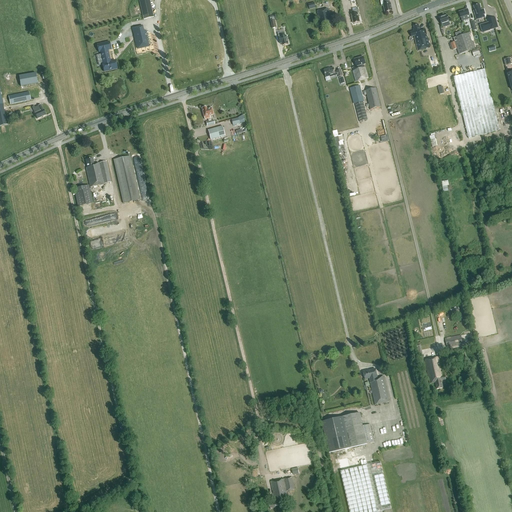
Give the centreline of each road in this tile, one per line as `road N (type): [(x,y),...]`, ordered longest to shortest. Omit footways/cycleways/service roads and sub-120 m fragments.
road 1 (tertiary): [(0,167),(98,123),(448,0)]
road 2 (track): [(332,511),(318,444),(299,429),(258,419),(182,93)]
road 3 (track): [(365,33),(438,338)]
